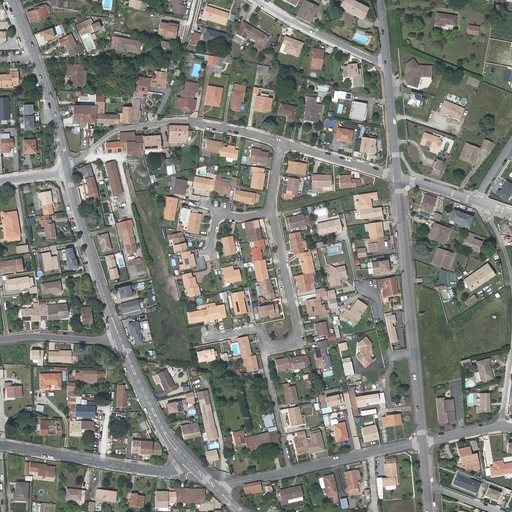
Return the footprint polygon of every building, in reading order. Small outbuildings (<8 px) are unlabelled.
[(170,0),(170,4),(174,4),(172,12),(184,14),(185,6),(180,5),(181,0),(170,0)] [(342,0),(340,6),(362,18),(368,8),(352,0),(342,0)] [(141,9),(142,3),(134,1),(133,8),(141,9)] [(300,7),(296,16),(310,22),(318,6),(309,2),(305,10),(300,7)] [(49,16),(46,5),(35,9),(35,10),(27,12),(31,22),(49,16)] [(207,7),(204,16),(225,23),(228,13),(207,7)] [(9,15),(8,12),(5,12),(5,10),(0,9),(0,19),(9,19),(9,15)] [(445,23),(455,25),(456,16),(437,13),(435,25),(444,26),(445,23)] [(225,23),(204,16),(203,18),(224,25),(225,23)] [(89,24),(87,20),(77,25),(82,36),(94,30),(93,29),(95,28),(92,22),(89,24)] [(177,28),(174,27),(168,25),(168,24),(161,22),(158,33),(166,35),(166,36),(175,37),(177,28)] [(243,22),(236,34),(245,39),(247,35),(257,41),(255,45),(262,49),(269,37),(243,22)] [(469,26),(468,33),(477,35),(478,27),(469,26)] [(54,37),(51,28),(39,32),(41,36),(43,35),(45,41),(54,37)] [(191,44),(197,45),(200,34),(195,32),(191,44)] [(71,35),(62,39),(65,44),(71,56),(83,50),(80,44),(77,46),(71,35)] [(303,43),(285,37),(283,43),(286,44),(285,48),(287,52),(298,57),(303,43)] [(126,52),(126,49),(138,51),(140,42),(119,38),(117,51),(126,52)] [(320,58),(322,59),(323,50),(313,48),(311,67),(318,68),(320,58)] [(188,52),(185,65),(193,67),(196,54),(188,52)] [(208,55),(196,53),(196,55),(205,56),(204,61),(207,62),(208,55)] [(221,66),(223,58),(208,55),(207,62),(207,64),(221,66)] [(413,59),(407,63),(412,70),(407,85),(417,88),(421,76),(433,76),(433,66),(419,66),(413,59)] [(267,74),(268,67),(258,64),(257,69),(256,72),(267,74)] [(353,86),(362,85),(360,69),(356,69),(356,64),(347,65),(347,71),(342,71),(343,77),(352,77),(353,86)] [(82,85),(83,71),(83,66),(66,65),(65,75),(71,75),(71,85),(82,85)] [(0,87),(11,87),(11,84),(18,84),(18,72),(11,72),(11,75),(0,75),(0,87)] [(167,73),(156,72),(156,79),(155,86),(155,87),(165,88),(167,73)] [(136,77),(134,92),(147,93),(150,79),(136,77)] [(182,108),(188,109),(194,110),(196,100),(194,100),(193,100),(193,95),(195,95),(196,93),(196,92),(197,92),(198,84),(189,82),(187,91),(186,91),(184,93),(183,96),(181,98),(177,97),(176,105),(181,106),(181,107),(182,107),(182,108)] [(230,109),(239,111),(241,103),(243,92),(245,92),(246,86),(234,84),(230,109)] [(220,103),(222,88),(209,86),(206,104),(212,105),(212,102),(220,103)] [(304,96),(307,96),(303,119),(316,121),(317,113),(320,113),(321,105),(315,103),(317,94),(308,92),(308,91),(305,90),(304,96)] [(344,99),(346,92),(340,91),(335,91),(333,101),(337,101),(338,98),(344,99)] [(123,113),(123,123),(139,123),(139,97),(144,98),(147,96),(147,93),(134,92),(133,97),(133,96),(133,107),(123,107),(123,113)] [(423,108),(425,99),(411,94),(408,104),(423,108)] [(267,110),(270,110),(272,99),(267,98),(260,97),(257,96),(254,109),(259,110),(259,108),(267,110)] [(0,119),(9,119),(8,97),(0,97),(0,119)] [(446,113),(453,116),(455,117),(460,119),(464,109),(446,101),(441,113),(445,115),(446,113)] [(81,115),(95,115),(104,115),(104,102),(96,102),(96,106),(81,106),(81,115)] [(351,117),(363,119),(366,104),(354,102),(353,106),(351,105),(350,109),(353,109),(351,117)] [(281,104),(279,114),(288,116),(288,119),(294,120),(296,107),(281,104)] [(34,131),(32,106),(24,106),(25,131),(34,131)] [(81,122),(81,115),(81,106),(74,106),(73,122),(81,122)] [(86,122),(94,123),(95,115),(81,115),(81,122),(81,126),(86,126),(86,122)] [(94,123),(118,123),(118,115),(104,115),(95,115),(94,123)] [(196,130),(196,127),(188,126),(188,127),(170,126),(169,142),(186,142),(186,137),(195,138),(196,130)] [(353,131),(337,128),(335,139),(351,142),(353,131)] [(106,143),(107,153),(127,151),(126,144),(136,143),(135,137),(135,132),(120,134),(120,141),(106,143)] [(437,148),(436,150),(440,151),(443,142),(439,141),(440,138),(425,133),(421,142),(431,146),(437,148)] [(2,147),(9,147),(13,147),(13,138),(10,138),(10,134),(3,134),(1,134),(2,147)] [(148,144),(144,144),(144,150),(161,149),(160,135),(147,136),(148,144)] [(135,137),(136,143),(144,143),(144,144),(148,144),(147,136),(143,136),(135,137)] [(220,153),(221,146),(222,142),(207,139),(205,150),(204,150),(202,155),(211,156),(212,151),(220,153)] [(23,141),(24,153),(35,152),(34,140),(23,141)] [(492,143),(484,140),(481,148),(488,151),(492,143)] [(356,141),(355,148),(361,149),(361,152),(363,153),(364,152),(365,152),(366,143),(356,141)] [(127,151),(127,152),(144,151),(144,150),(144,144),(144,143),(136,143),(126,144),(127,151)] [(463,160),(469,145),(466,144),(460,159),(463,160)] [(478,153),(479,153),(481,150),(469,145),(463,160),(473,164),(475,160),(478,153)] [(220,153),(220,155),(237,159),(238,151),(235,151),(235,149),(228,147),(221,146),(220,153)] [(257,150),(252,150),(250,160),(266,163),(268,152),(257,150)] [(165,159),(167,168),(175,167),(172,158),(165,159)] [(443,161),(437,158),(433,168),(439,170),(443,161)] [(122,193),(114,161),(106,163),(114,195),(122,193)] [(287,172),(305,175),(307,164),(289,161),(287,172)] [(86,178),(93,202),(100,200),(90,165),(87,166),(90,177),(86,178)] [(77,169),(80,180),(86,178),(90,177),(87,166),(77,169)] [(254,171),(251,187),(262,189),(265,173),(263,173),(264,168),(253,166),(252,171),(254,171)] [(167,168),(168,175),(177,173),(175,167),(167,168)] [(148,189),(148,190),(153,189),(151,179),(148,169),(140,172),(143,181),(133,183),(135,191),(143,189),(143,190),(148,189)] [(213,180),(195,176),(193,186),(213,190),(216,175),(214,174),(213,180)] [(216,175),(213,190),(220,191),(225,192),(224,193),(229,194),(231,186),(236,187),(237,178),(233,177),(231,183),(220,181),(221,175),(216,174),(216,175)] [(316,186),(331,186),(331,175),(313,175),(312,196),(316,195),(316,186)] [(346,177),(346,175),(339,175),(340,188),(356,187),(356,185),(355,179),(351,179),(351,177),(346,177)] [(300,179),(289,177),(286,193),(297,195),(300,179)] [(77,187),(82,206),(93,202),(86,178),(80,180),(82,186),(77,187)] [(187,180),(177,179),(174,194),(184,196),(187,180)] [(511,184),(507,181),(500,192),(498,191),(496,194),(507,201),(511,192),(511,184)] [(148,190),(138,192),(139,198),(143,198),(143,195),(148,194),(148,190)] [(255,193),(235,190),(234,199),(238,200),(245,202),(245,203),(253,204),(255,193)] [(40,198),(41,198),(42,201),(43,210),(52,208),(51,204),(52,204),(50,192),(39,193),(40,198)] [(164,219),(174,220),(178,199),(167,197),(164,214),(165,214),(164,219)] [(423,199),(418,214),(440,221),(442,215),(435,212),(433,217),(430,216),(436,199),(428,197),(427,201),(423,199)] [(373,200),(363,202),(365,221),(375,219),(373,200)] [(7,237),(20,235),(16,212),(4,214),(5,223),(7,223),(7,228),(6,228),(7,237)] [(191,212),(187,231),(198,233),(202,214),(191,212)] [(285,218),(288,229),(306,225),(305,223),(303,214),(285,218)] [(460,215),(458,222),(464,224),(466,218),(460,215)] [(43,221),(41,221),(42,226),(44,226),(45,229),(46,232),(46,236),(46,238),(56,236),(54,223),(51,224),(51,220),(43,221)] [(249,241),(254,241),(262,239),(258,220),(245,222),(249,241)] [(339,220),(318,224),(320,234),(338,230),(338,232),(342,231),(339,220)] [(119,231),(122,230),(124,240),(125,244),(135,242),(131,228),(129,221),(117,224),(119,231)] [(434,233),(432,239),(444,243),(449,229),(434,224),(431,232),(434,233)] [(46,236),(46,232),(45,229),(38,230),(39,237),(46,236)] [(303,252),(299,231),(289,234),(291,240),(289,241),(291,250),(293,250),(293,254),(298,253),(303,252)] [(475,234),(468,232),(467,236),(468,237),(467,240),(465,239),(462,246),(478,252),(482,242),(473,238),(475,234)] [(172,239),(176,254),(181,253),(187,251),(183,236),(179,237),(178,233),(169,235),(170,239),(172,239)] [(107,234),(97,236),(99,243),(100,243),(102,252),(111,250),(107,234)] [(225,254),(236,252),(233,236),(222,238),(225,254)] [(383,237),(374,238),(375,243),(369,243),(370,252),(385,250),(383,237)] [(254,261),(262,259),(260,247),(265,246),(263,239),(262,239),(254,241),(255,248),(251,249),(254,261)] [(137,250),(135,242),(125,244),(127,253),(137,250)] [(29,252),(28,245),(17,247),(18,253),(29,252)] [(65,249),(67,261),(74,259),(74,255),(73,254),(72,248),(65,249)] [(365,248),(357,249),(358,257),(366,257),(365,248)] [(437,258),(436,264),(447,268),(452,254),(438,249),(435,257),(437,258)] [(187,251),(181,253),(184,264),(179,265),(180,269),(195,266),(193,253),(190,254),(189,251),(187,251)] [(301,265),(303,274),(308,273),(313,272),(314,272),(310,251),(303,252),(298,253),(300,265),(301,265)] [(43,254),(45,271),(59,269),(58,260),(53,261),(52,257),(51,253),(43,254)] [(196,266),(197,270),(206,268),(204,257),(197,258),(198,265),(196,266)] [(1,262),(3,273),(23,270),(21,259),(1,262)] [(77,268),(76,259),(74,259),(67,261),(69,269),(77,268)] [(254,261),(258,281),(259,280),(269,279),(265,259),(262,259),(254,261)] [(378,264),(365,265),(366,270),(362,270),(363,276),(365,275),(365,278),(379,277),(378,264)] [(481,268),(488,279),(495,275),(488,264),(481,268)] [(331,265),(328,272),(332,274),(330,277),(332,286),(341,284),(340,277),(347,275),(345,266),(336,268),(331,265)] [(232,266),(223,268),(225,283),(241,280),(239,269),(233,270),(232,266)] [(475,272),(482,283),(488,279),(481,268),(475,272)] [(191,272),(183,274),(187,289),(188,289),(190,297),(200,295),(198,284),(196,284),(195,277),(192,277),(191,272)] [(303,274),(297,275),(301,292),(311,290),(310,283),(308,277),(314,276),(313,272),(308,273),(303,274)] [(471,291),(482,283),(475,272),(467,278),(463,280),(464,281),(466,285),(468,287),(471,291)] [(29,286),(28,277),(8,280),(9,289),(29,286)] [(395,279),(395,277),(378,280),(379,288),(382,288),(384,298),(387,298),(387,297),(397,294),(394,279),(395,279)] [(147,278),(137,280),(138,283),(140,283),(141,286),(149,285),(147,278)] [(259,280),(263,300),(274,298),(276,298),(275,293),(273,294),(270,278),(269,279),(259,280)] [(62,291),(60,281),(42,284),(44,294),(52,292),(52,293),(62,291)] [(132,296),(130,285),(118,288),(121,299),(132,296)] [(333,290),(327,291),(329,299),(335,298),(333,290)] [(243,291),(231,293),(236,315),(246,312),(243,298),(244,297),(243,291)] [(322,314),(320,305),(318,298),(306,300),(307,304),(309,304),(311,316),(322,314)] [(335,298),(329,299),(331,308),(338,306),(336,298),(335,298)] [(360,317),(367,306),(358,299),(350,310),(346,308),(342,314),(347,317),(348,316),(356,322),(360,317)] [(136,310),(134,301),(122,304),(124,313),(136,310)] [(22,321),(40,320),(39,305),(39,303),(33,303),(34,308),(21,309),(22,321)] [(39,305),(40,320),(48,320),(48,306),(48,304),(46,304),(45,305),(39,305)] [(258,307),(260,316),(269,315),(274,314),(275,316),(280,315),(278,305),(273,305),(273,304),(258,307)] [(394,324),(392,316),(390,316),(387,304),(382,305),(387,325),(394,324)] [(209,319),(209,320),(227,317),(224,305),(216,306),(206,308),(207,309),(209,319)] [(48,306),(48,320),(59,319),(59,306),(48,306)] [(67,306),(59,306),(59,319),(68,318),(67,306)] [(191,323),(209,319),(207,309),(189,313),(191,323)] [(91,310),(82,311),(83,324),(92,323),(91,310)] [(360,317),(356,322),(348,316),(347,317),(356,324),(361,317),(360,317)] [(143,343),(138,321),(128,323),(130,332),(132,334),(133,334),(133,336),(134,336),(136,345),(143,343)] [(318,336),(328,334),(325,322),(315,324),(318,336)] [(251,356),(247,336),(238,338),(242,358),(245,357),(251,356)] [(371,343),(366,337),(359,343),(361,346),(361,353),(363,355),(362,357),(360,359),(365,367),(372,361),(370,357),(371,343)] [(318,349),(315,349),(319,369),(329,367),(326,356),(324,348),(327,347),(326,341),(317,343),(318,349)] [(197,352),(199,362),(216,359),(215,356),(214,352),(214,349),(197,352)] [(44,350),(31,350),(30,359),(38,359),(38,365),(43,365),(44,350)] [(71,361),(71,351),(59,351),(59,352),(49,352),(49,361),(71,361)] [(258,369),(255,355),(251,356),(245,357),(247,365),(248,371),(258,369)] [(288,358),(291,368),(293,367),(293,369),(305,367),(303,356),(291,359),(291,357),(288,358)] [(285,369),(291,368),(288,358),(276,361),(278,371),(285,370),(285,369)] [(477,363),(482,382),(493,379),(489,364),(491,363),(490,359),(477,363)] [(351,361),(343,363),(346,375),(354,374),(351,361)] [(105,377),(105,371),(80,370),(80,373),(80,379),(80,381),(97,382),(97,377),(105,377)] [(177,384),(174,385),(166,370),(153,376),(157,383),(161,381),(167,394),(179,388),(177,384)] [(46,387),(46,383),(55,383),(55,387),(60,387),(60,374),(41,374),(41,387),(46,387)] [(7,387),(7,397),(21,396),(21,386),(11,387),(11,383),(5,383),(5,387),(7,387)] [(289,387),(289,383),(282,384),(287,403),(298,400),(295,385),(289,387)] [(117,406),(125,406),(126,391),(124,391),(125,385),(118,385),(117,406)] [(353,387),(348,388),(354,416),(359,415),(353,387)] [(194,400),(193,392),(185,394),(187,401),(194,400)] [(377,392),(364,396),(365,403),(373,402),(378,400),(377,392)] [(488,404),(490,404),(489,393),(480,394),(480,407),(476,407),(476,412),(490,412),(490,406),(488,406),(488,404)] [(199,396),(208,440),(215,438),(217,436),(215,428),(214,427),(213,424),(214,423),(211,411),(210,411),(209,407),(206,395),(199,396)] [(341,395),(326,398),(327,407),(343,403),(341,395)] [(365,403),(364,396),(360,396),(362,406),(374,403),(373,402),(365,403)] [(443,398),(438,398),(440,420),(445,419),(445,421),(455,421),(453,399),(444,400),(443,398)] [(187,408),(184,399),(167,403),(169,412),(187,408)] [(94,417),(95,403),(76,402),(75,415),(94,417)] [(301,415),(299,406),(288,409),(292,426),(303,424),(301,415)] [(276,425),(273,412),(266,415),(266,417),(263,417),(266,427),(276,425)] [(401,424),(400,414),(391,415),(386,416),(386,417),(382,417),(383,425),(387,424),(387,425),(401,424)] [(61,420),(53,420),(41,420),(40,429),(40,434),(47,435),(61,435),(61,420)] [(94,429),(94,421),(71,421),(70,435),(81,436),(81,429),(94,429)] [(141,423),(144,430),(150,428),(146,421),(141,423)] [(184,439),(200,436),(198,423),(181,426),(184,439)] [(347,435),(344,423),(338,424),(333,425),(336,437),(347,435)] [(375,424),(361,428),(365,443),(379,439),(375,424)] [(276,435),(278,434),(276,426),(268,428),(269,432),(276,431),(276,435)] [(247,450),(256,448),(253,435),(244,437),(244,435),(245,435),(244,430),(233,433),(233,436),(225,438),(225,437),(223,437),(227,450),(233,449),(231,443),(235,443),(236,446),(242,444),(242,443),(245,443),(247,450)] [(305,430),(297,432),(298,437),(299,442),(294,443),(297,453),(309,451),(307,441),(305,430)] [(253,435),(256,448),(279,444),(276,435),(276,431),(269,432),(253,435)] [(309,451),(310,453),(325,450),(321,432),(310,434),(311,440),(307,441),(309,451)] [(152,454),(152,441),(148,441),(146,441),(141,441),(132,440),(132,453),(152,454)] [(161,447),(158,442),(152,441),(152,454),(161,455),(161,447)] [(463,457),(464,464),(466,464),(467,468),(477,466),(479,466),(477,454),(471,455),(470,448),(459,450),(461,457),(463,457)] [(207,456),(208,462),(210,461),(218,459),(216,450),(208,452),(209,456),(207,456)] [(394,477),(396,477),(395,459),(386,460),(388,478),(388,486),(385,486),(386,489),(387,490),(394,489),(395,488),(395,485),(394,477)] [(502,461),(494,462),(494,466),(491,467),(492,476),(511,472),(511,463),(503,465),(502,461)] [(39,471),(38,474),(54,476),(55,467),(47,466),(39,465),(39,471)] [(355,470),(344,472),(350,495),(359,493),(357,484),(358,484),(357,479),(355,471),(355,470)] [(333,475),(323,477),(328,496),(329,501),(337,499),(336,494),(337,494),(333,475)] [(480,484),(458,475),(455,484),(477,492),(480,484)] [(388,478),(378,479),(379,487),(385,486),(388,486),(388,478)] [(27,500),(28,483),(16,482),(15,493),(14,493),(13,500),(27,500)] [(259,485),(244,488),(246,495),(261,491),(259,485)] [(273,490),(271,485),(265,487),(266,492),(263,495),(266,497),(273,490)] [(300,486),(280,491),(282,501),(283,505),(303,500),(300,486)] [(502,492),(490,487),(487,495),(499,500),(502,492)] [(66,498),(80,499),(86,500),(88,491),(67,489),(66,498)] [(115,501),(116,492),(97,490),(96,498),(115,501)] [(168,507),(168,502),(168,491),(157,491),(157,507),(160,507),(168,507)] [(168,502),(173,502),(179,502),(179,492),(168,491),(168,502)] [(131,493),(130,506),(143,507),(144,497),(136,496),(137,494),(131,493)] [(192,502),(204,502),(204,495),(192,494),(192,502)] [(32,511),(39,511),(40,503),(34,503),(32,511)]
